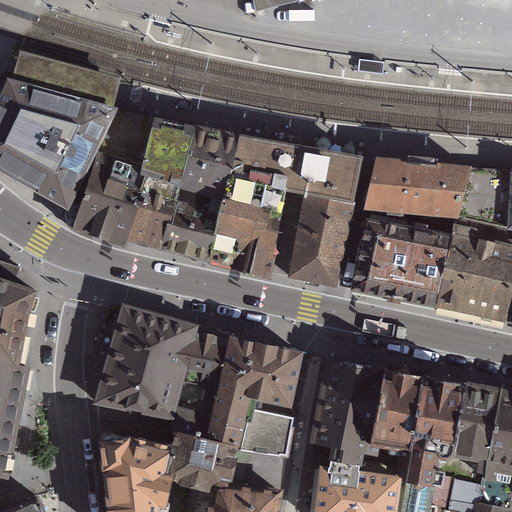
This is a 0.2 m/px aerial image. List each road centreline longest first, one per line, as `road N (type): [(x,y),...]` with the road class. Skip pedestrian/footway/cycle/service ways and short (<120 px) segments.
road 1 (primary): [(90,260),(335,315)]
road 2 (residential): [(90,260),(70,335),(81,477)]
road 3 (residential): [(294,511),(311,387),(335,315)]
road 4 (primary): [(335,315),(511,352)]
